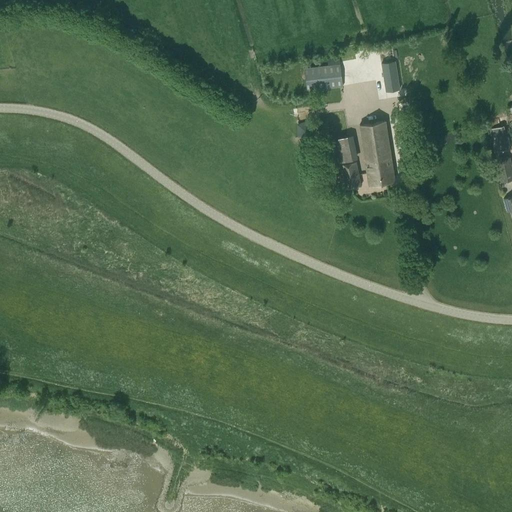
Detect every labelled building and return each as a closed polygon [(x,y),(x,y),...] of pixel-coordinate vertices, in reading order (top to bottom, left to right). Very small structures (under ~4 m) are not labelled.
[(385,87),(399,84),(394,55),(380,58),(385,87)] [(307,89),(343,85),(341,65),(305,69),(307,89)] [(319,124),(308,121),(298,125),(298,137),(309,139),(320,136),(319,124)] [(360,125),(365,160),(369,186),(395,182),(385,121),(360,125)] [(495,152),(509,149),(503,125),(489,128),(495,152)] [(333,137),(337,161),(355,159),(351,134),(333,137)] [(511,179),(511,170),(510,160),(509,157),(496,160),(501,182),(511,179)] [(361,185),(357,161),(339,164),(344,189),(361,185)]
